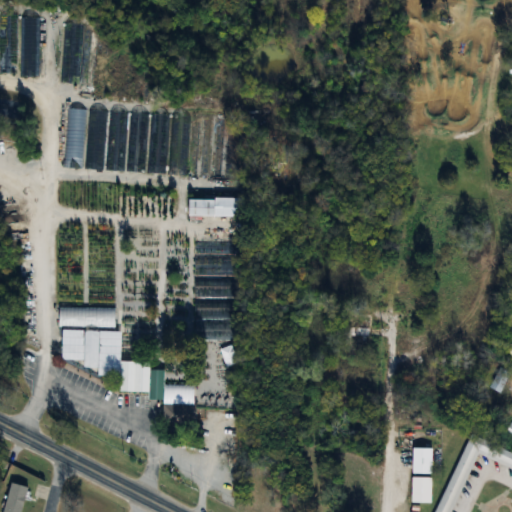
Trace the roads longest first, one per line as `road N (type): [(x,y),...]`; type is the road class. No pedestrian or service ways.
road 1 (residential): [(400,285),(394,511)]
road 2 (secondary): [(0,422),(178,511)]
